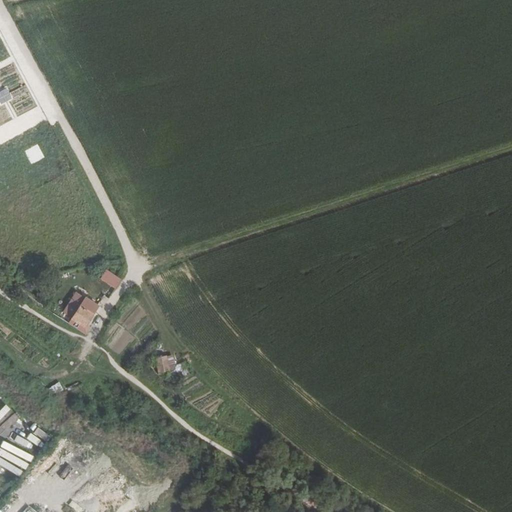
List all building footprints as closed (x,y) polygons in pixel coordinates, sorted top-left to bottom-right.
[(105,269),(100,278),(116,288),(122,279),(105,269)] [(97,296),(102,288),(93,283),(88,291),(97,296)] [(88,291),(78,285),(66,305),(74,311),(79,314),(87,319),(88,317),(93,309),(95,307),(94,306),(98,301),(86,293),(88,291)] [(93,309),(88,317),(91,319),(97,311),(93,309)] [(169,350),(159,351),(161,365),(171,364),(169,350)]
